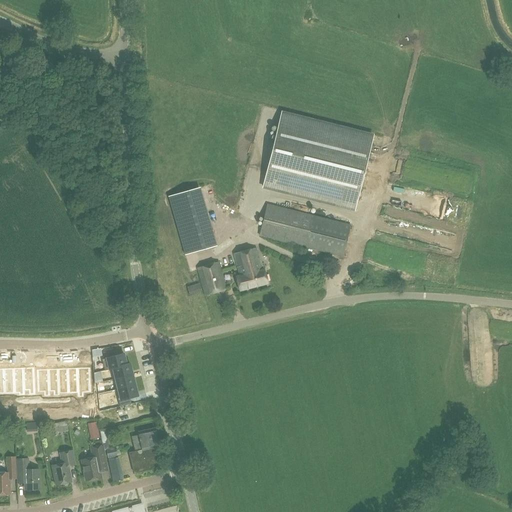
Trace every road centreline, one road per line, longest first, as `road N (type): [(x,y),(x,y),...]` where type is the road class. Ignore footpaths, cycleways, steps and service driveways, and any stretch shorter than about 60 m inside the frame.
road 1 (unclassified): [(511,305),(346,301),(154,345)]
road 2 (tertiary): [(151,331),(134,243),(124,53)]
road 3 (residential): [(26,511),(185,472)]
road 4 (residential): [(0,344),(60,345),(151,331)]
road 5 (tertiary): [(185,472),(154,345)]
road 6 (unclassified): [(124,53),(59,46),(0,23)]
